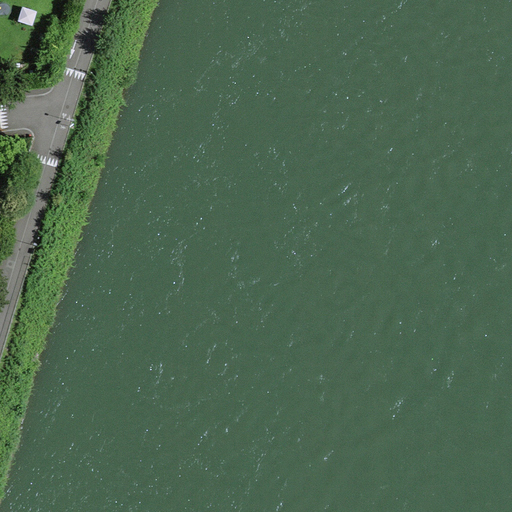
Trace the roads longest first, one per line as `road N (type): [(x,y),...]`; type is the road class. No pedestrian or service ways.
road 1 (residential): [(60,117),(0,314)]
road 2 (residential): [(98,0),(60,117)]
